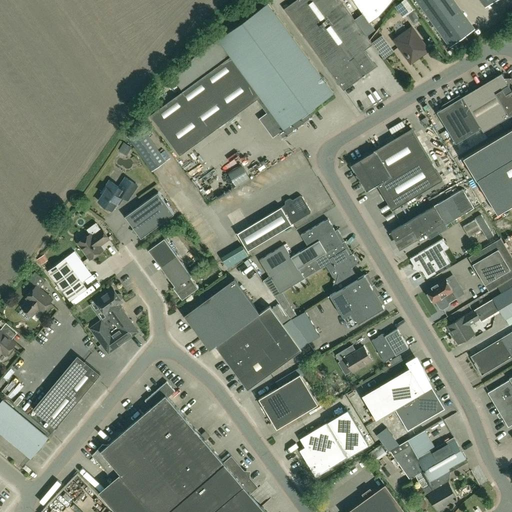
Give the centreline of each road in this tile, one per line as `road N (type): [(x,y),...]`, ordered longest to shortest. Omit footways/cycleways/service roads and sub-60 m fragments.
road 1 (unclassified): [(511,494),(488,459),(464,392),(330,172),(338,141),(491,46)]
road 2 (unclassified): [(161,352),(179,357),(221,394),(307,511)]
road 3 (unclassified): [(33,493),(144,359),(161,352)]
road 4 (unclassified): [(161,352),(157,304),(127,264),(128,243),(111,218)]
